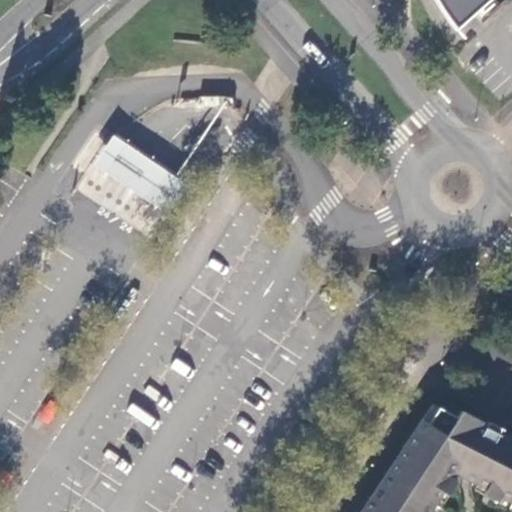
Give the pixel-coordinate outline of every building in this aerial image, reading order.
[(437,0),(443,10),(452,23),(457,29),(489,0),(437,0)] [(213,97),(204,97),(205,106),(214,105),(213,97)] [(149,201),(166,213),(186,183),(167,171),(144,156),(133,149),(124,143),(113,136),(94,163),(105,171),(128,187),(149,201)] [(511,440),(502,436),(498,442),(492,438),(486,436),(490,430),(464,416),(460,422),(440,412),(429,428),(422,424),(402,453),(409,457),(371,511),(433,511),(460,472),(477,481),(474,486),(511,505),(511,440)] [(498,442),(502,436),(490,430),(486,436),(492,438),(498,442)] [(402,453),(362,511),(371,511),(409,457),(402,453)]
